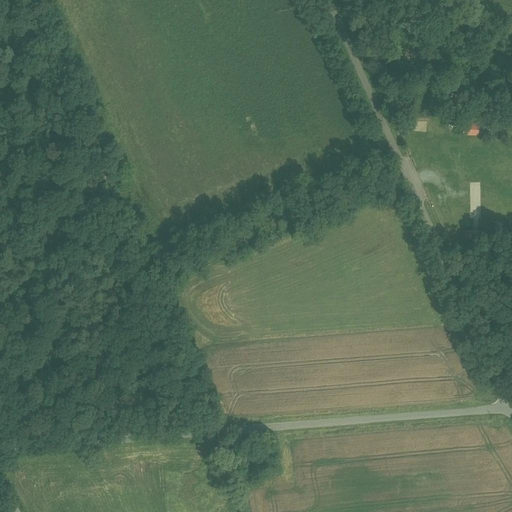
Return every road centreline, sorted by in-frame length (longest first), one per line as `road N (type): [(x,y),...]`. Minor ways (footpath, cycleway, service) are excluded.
road 1 (unclassified): [(509,408),(0,446)]
road 2 (unclassified): [(327,0),(509,408)]
